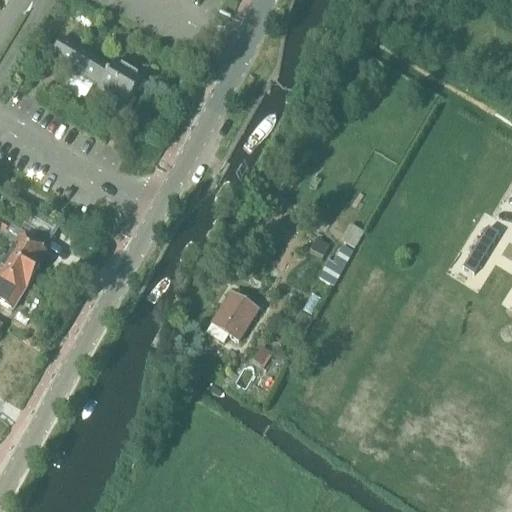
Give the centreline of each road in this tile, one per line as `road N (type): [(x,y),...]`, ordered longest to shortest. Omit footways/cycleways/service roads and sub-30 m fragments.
road 1 (secondary): [(0,496),(251,37),(263,0)]
road 2 (track): [(511,71),(369,2)]
